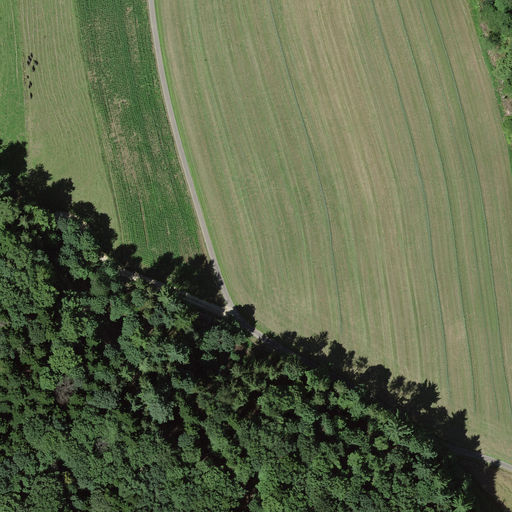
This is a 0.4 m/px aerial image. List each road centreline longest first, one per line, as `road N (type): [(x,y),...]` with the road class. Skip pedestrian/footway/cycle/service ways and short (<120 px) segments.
road 1 (residential): [(150,0),(180,144),(234,317),(448,449),(511,470)]
road 2 (track): [(178,452),(123,361),(49,266),(41,230),(50,218),(72,217),(112,264),(234,317)]
